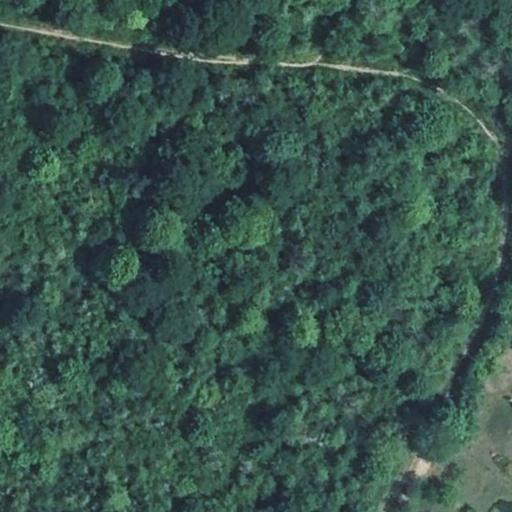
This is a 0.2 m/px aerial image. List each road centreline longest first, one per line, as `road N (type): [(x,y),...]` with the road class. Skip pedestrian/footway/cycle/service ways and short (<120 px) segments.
road 1 (track): [(0,26),(241,63),(348,67),(443,89),(480,120),(511,187)]
road 2 (track): [(511,303),(396,511)]
